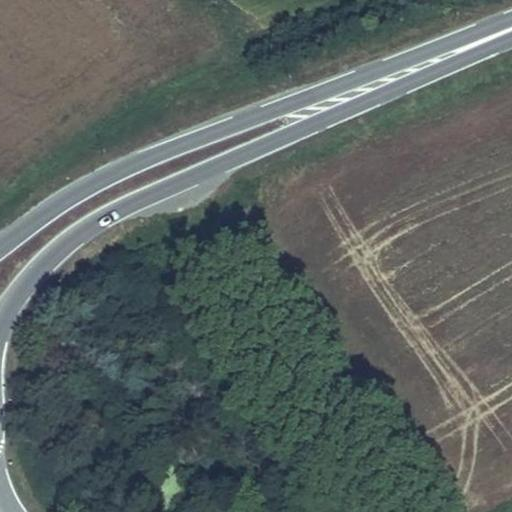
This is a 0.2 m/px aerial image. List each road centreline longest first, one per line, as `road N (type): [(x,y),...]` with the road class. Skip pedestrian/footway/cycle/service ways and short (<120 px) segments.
road 1 (primary): [(0,318),(38,264),(86,227),(511,33)]
road 2 (primary): [(511,26),(113,173),(0,246)]
road 3 (unknown): [(466,511),(290,134)]
